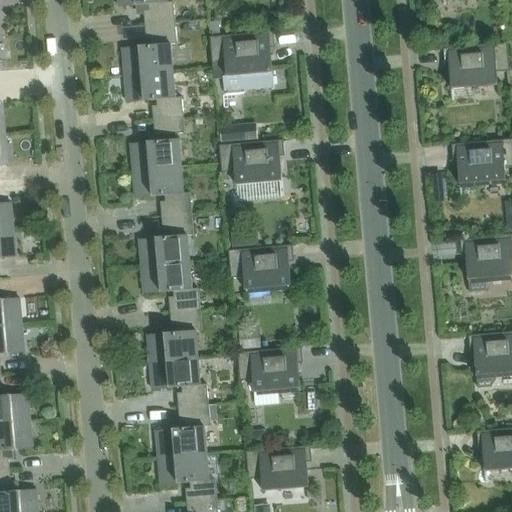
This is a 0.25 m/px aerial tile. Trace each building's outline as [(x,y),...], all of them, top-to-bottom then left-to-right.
[(144,11),(145,26),(175,23),(174,2),(167,3),(167,0),(118,0),(119,8),(149,5),(149,11),(144,11)] [(200,30),(200,22),(189,23),(190,31),(200,30)] [(122,49),(125,76),(173,72),(171,45),(177,44),(175,23),(145,26),(147,41),(152,40),(152,46),(122,49)] [(274,32),(210,37),(212,65),(214,79),(224,78),(225,92),(272,88),(274,88),(271,48),(275,48),(274,32)] [(457,33),(442,34),(443,46),(458,45),(457,33)] [(449,65),(452,101),(454,101),(453,90),(498,86),(497,72),(510,71),(507,43),(443,49),(444,65),(449,65)] [(157,107),(152,107),(155,136),(185,134),(182,98),(176,99),(173,72),(125,76),(127,103),(157,101),(157,107)] [(232,126),(220,127),(222,143),(247,141),(246,129),(233,130),(232,126)] [(511,139),(451,145),(453,161),(458,160),(461,197),(463,196),(462,185),(506,182),(505,168),(511,167),(511,139)] [(133,171),(181,167),(179,140),(131,144),(133,171)] [(280,157),(285,156),(283,140),(219,146),(222,174),(235,173),(236,186),(281,182),(282,196),(284,196),(280,157)] [(161,203),(162,217),(192,215),(190,193),(184,194),(181,167),(133,171),(135,199),(165,196),(166,202),(161,203)] [(0,231),(14,230),(12,203),(0,204),(0,231)] [(139,240),(141,267),(190,263),(188,236),(194,236),(192,215),(162,217),(163,232),(168,231),(169,237),(139,240)] [(237,229),(238,243),(265,242),(264,227),(237,229)] [(0,259),(16,258),(14,230),(0,231),(0,259)] [(511,235),(460,240),(461,256),(466,256),(469,292),(471,292),(488,290),(487,279),(511,277),(511,235)] [(294,262),(293,245),(229,251),(231,279),(244,278),(245,291),(290,287),(291,301),(293,301),(289,262),(294,262)] [(169,298),(170,313),(200,310),(199,289),(192,290),(190,263),(141,267),(144,295),(174,292),(174,298),(169,298)] [(0,327),(22,326),(20,299),(0,300),(0,327)] [(147,336),(150,363),(198,359),(196,332),(202,331),(200,310),(170,313),(172,327),(177,327),(177,333),(147,336)] [(0,355),(25,353),(22,326),(0,327),(0,376),(2,376),(0,361),(0,355)] [(511,332),(468,336),(470,352),(475,352),(478,388),(493,387),(499,380),(499,375),(511,373),(511,332)] [(260,333),(239,335),(240,350),(261,349),(260,333)] [(300,404),(302,403),(298,364),(303,364),(302,348),(238,353),(240,381),(253,380),(254,393),(299,389),(300,404)] [(178,394),(179,409),(209,406),(207,385),(201,385),(198,359),(150,363),(152,390),(182,388),(183,393),(178,394)] [(0,424),(31,422),(28,394),(0,396),(0,390),(3,390),(2,376),(0,376),(0,424)] [(209,407),(209,406),(179,409),(180,421),(175,421),(176,429),(156,431),(158,458),(207,454),(204,427),(211,427),(210,422),(217,421),(216,406),(209,407)] [(0,472),(10,472),(9,459),(14,459),(13,451),(33,449),(31,422),(0,424),(0,472)] [(511,428),(477,432),(478,448),(483,447),(486,483),(488,483),(487,472),(511,469),(511,428)] [(265,432),(250,433),(251,448),(267,447),(265,432)] [(310,502),(307,463),(312,463),(310,446),(246,452),(249,480),(262,479),(263,492),(307,488),(309,502),(310,502)] [(186,490),(187,504),(217,501),(215,480),(209,481),(207,454),(158,458),(161,486),(190,483),(191,489),(186,490)] [(0,511),(38,511),(37,490),(7,492),(6,487),(11,486),(10,472),(0,472),(0,511)] [(218,511),(217,501),(187,504),(187,511),(218,511)]
